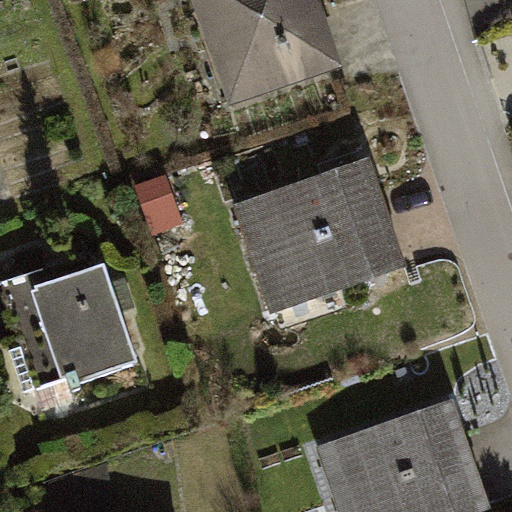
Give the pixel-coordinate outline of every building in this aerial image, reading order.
[(191,0),(232,114),(347,74),(320,0),(191,0)] [(370,160),(238,208),(278,319),(411,271),(384,199),(370,160)] [(165,178),(134,190),(153,237),(184,225),(165,178)] [(90,258),(2,289),(39,395),(75,383),(78,392),(138,371),(105,276),(97,278),(90,258)] [(452,405),(322,452),(343,511),(486,511),(490,511),(465,442),(452,405)] [(113,511),(107,464),(50,478),(54,511),(113,511)]
